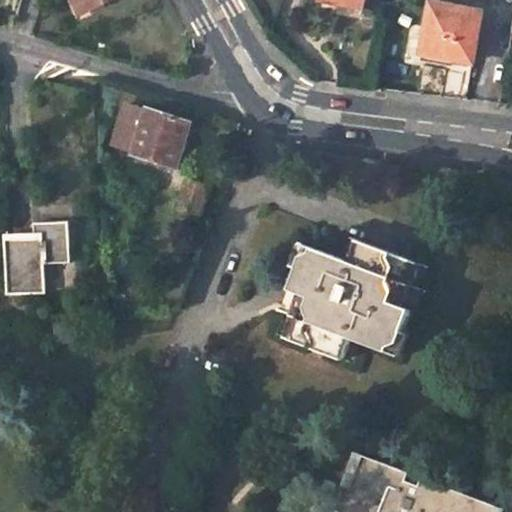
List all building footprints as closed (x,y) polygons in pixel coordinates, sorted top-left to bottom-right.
[(85,0),(74,0),(80,13),(89,8),(85,0)] [(85,0),(89,8),(105,0),(85,0)] [(474,59),(483,10),(431,2),(422,51),(474,59)] [(148,110),(134,154),(176,167),(190,123),(148,110)] [(206,185),(188,180),(178,211),(196,217),(206,185)] [(66,205),(37,205),(37,238),(7,238),(7,292),(46,292),(46,262),(72,263),(73,223),(66,223),(66,205)] [(343,254),(301,239),(284,281),(294,285),(277,327),(355,358),(363,337),(396,349),(404,329),(410,331),(426,288),(420,286),(430,262),(351,234),(343,254)] [(54,322),(57,344),(89,339),(85,317),(54,322)] [(341,490),(332,511),(499,511),(352,455),(339,489),(341,490)]
